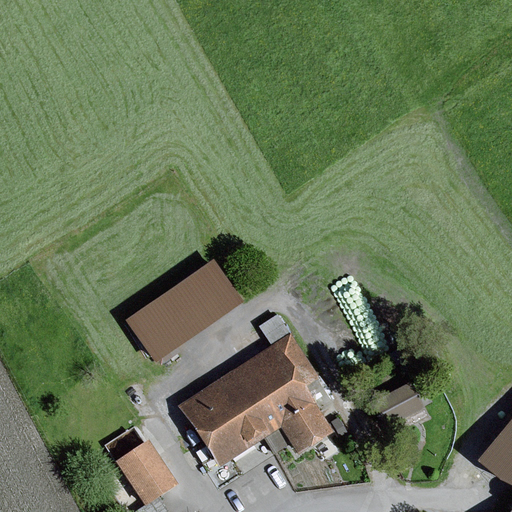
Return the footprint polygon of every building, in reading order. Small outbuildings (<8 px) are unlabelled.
[(216,264),(128,321),(156,364),(244,307),(216,264)] [(271,348),(179,408),(220,472),(285,430),(303,457),(330,439),(271,348)] [(414,387),(376,403),(386,426),(424,410),(414,387)] [(149,443),(117,463),(145,506),(177,486),(149,443)] [(170,511),(163,499),(142,511),(170,511)]
